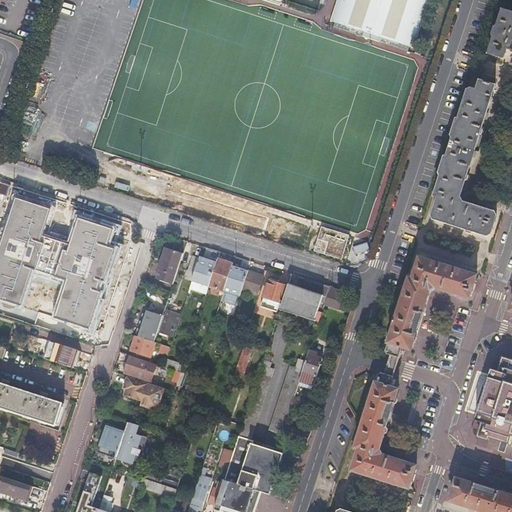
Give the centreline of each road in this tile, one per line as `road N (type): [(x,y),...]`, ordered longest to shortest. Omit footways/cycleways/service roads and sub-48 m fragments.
road 1 (residential): [(155,215),(55,511)]
road 2 (residential): [(370,291),(467,0)]
road 3 (residential): [(155,215),(370,291)]
road 4 (residential): [(296,511),(348,354)]
road 5 (residential): [(0,167),(155,215)]
